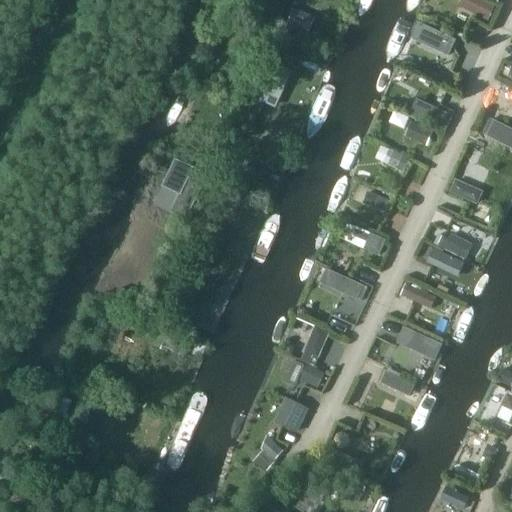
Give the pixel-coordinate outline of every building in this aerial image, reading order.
[(269,0),(255,0),(251,8),(273,19),(280,5),(269,0)] [(482,0),(477,0),(471,13),(488,22),(496,6),(482,0)] [(305,38),(313,17),(295,10),(286,30),(305,38)] [(448,56),(455,41),(420,24),(412,39),(448,56)] [(243,46),(262,44),(261,28),(242,30),(243,46)] [(274,109),(291,73),(273,64),(256,100),(274,109)] [(446,131),(453,117),(417,100),(410,114),(446,131)] [(427,146),(433,132),(412,122),(405,136),(427,146)] [(487,143),(476,165),(487,170),(497,148),(487,143)] [(388,149),(382,162),(404,172),(410,159),(388,149)] [(189,168),(168,213),(183,220),(205,176),(189,168)] [(478,206),(483,192),(455,180),(450,193),(478,206)] [(226,185),(217,204),(237,213),(245,193),(226,185)] [(375,195),(370,207),(386,213),(390,201),(375,195)] [(365,249),(379,256),(386,240),(372,234),(365,249)] [(466,261),(474,245),(452,234),(449,239),(443,236),(441,239),(437,237),(434,244),(466,261)] [(445,254),(438,268),(459,278),(465,264),(445,254)] [(351,280),(344,295),(361,302),(368,288),(351,280)] [(431,310),(436,298),(406,284),(401,296),(431,310)] [(316,327),(302,361),(315,367),(330,333),(316,327)] [(412,351),(419,335),(404,328),(397,344),(412,351)] [(168,331),(166,335),(190,346),(192,341),(171,331),(171,332),(168,331)] [(307,365),(299,381),(318,389),(325,374),(307,365)] [(84,384),(98,383),(96,368),(83,369),(84,384)] [(511,391),(511,392),(511,373),(503,369),(498,382),(511,387),(511,391)] [(396,391),(402,379),(386,372),(380,383),(396,391)] [(511,394),(508,393),(504,402),(505,408),(502,406),(498,416),(509,422),(511,415),(511,397),(511,398),(511,397),(511,394)] [(298,434),(310,409),(286,398),(275,422),(298,434)] [(62,399),(56,411),(67,416),(73,404),(62,399)] [(86,425),(95,403),(87,399),(77,421),(86,425)] [(346,434),(344,433),(343,433),(341,433),(340,433),(339,434),(338,435),(336,436),(336,437),(335,438),(334,439),(334,441),(334,442),(334,443),(335,445),(335,446),(336,447),(337,448),(338,449),(340,449),(341,450),(342,450),(344,450),(345,449),(346,449),(348,448),(349,447),(349,446),(350,444),(350,443),(351,442),(351,440),(350,439),(350,438),(349,436),(348,435),(347,434),(346,434)] [(264,452),(274,461),(284,451),(267,436),(261,449),(263,451),(264,452)] [(493,462),(498,452),(487,446),(482,457),(493,462)] [(338,466),(357,474),(362,462),(330,449),(322,468),(335,474),(338,466)] [(264,452),(263,451),(253,462),(265,473),(275,462),(274,461),(264,452)] [(304,475),(289,505),(302,511),(308,511),(323,484),(304,475)] [(511,482),(506,479),(502,489),(499,494),(511,499),(511,482)] [(469,499),(445,488),(440,500),(464,511),(469,499)]
